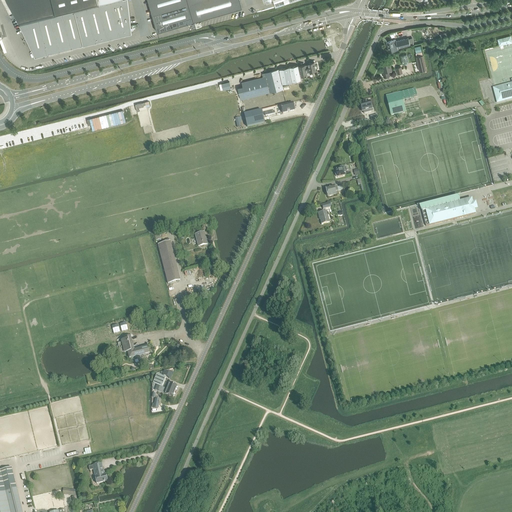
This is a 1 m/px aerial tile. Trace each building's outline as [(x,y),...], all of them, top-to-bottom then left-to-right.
[(6,0),(19,24),(56,15),(80,9),(97,4),(96,0),(6,0)] [(127,0),(119,0),(109,3),(118,37),(132,33),(127,0)] [(147,0),(157,32),(242,8),(239,0),(147,0)] [(104,4),(98,5),(106,39),(118,37),(109,3),(104,4)] [(103,40),(106,39),(98,5),(86,8),(95,42),(103,40)] [(84,45),(95,42),(86,8),(75,11),(84,45)] [(75,11),(63,14),(72,48),(84,45),(75,11)] [(72,48),(63,14),(52,17),(58,43),(61,51),(62,51),(63,51),(65,50),(66,50),(72,48)] [(52,17),(41,20),(49,54),(52,53),(57,52),(59,52),(61,51),(58,43),(52,17)] [(35,58),(49,54),(41,20),(20,25),(35,58)] [(499,45),(511,42),(510,36),(498,39),(499,45)] [(398,48),(410,45),(410,44),(414,43),(413,38),(408,39),(408,38),(396,41),(395,40),(388,42),(387,42),(389,52),(391,51),(398,50),(398,48)] [(400,56),(402,65),(409,63),(407,55),(400,56)] [(416,57),(419,71),(426,70),(423,55),(416,57)] [(389,71),(392,70),(389,59),(381,61),(382,65),(383,65),(384,72),(383,72),(384,77),(390,76),(389,71)] [(308,75),(307,73),(310,72),(316,71),(314,62),(308,63),(308,65),(305,65),(299,66),(301,76),(308,75)] [(261,95),(267,93),(284,89),(282,84),(292,82),(301,80),(298,65),(289,67),(279,69),(262,74),(263,77),(242,83),(243,87),(238,88),(240,100),(261,95)] [(511,80),(511,84),(493,88),(497,103),(511,98),(511,80)] [(415,89),(386,96),(391,116),(406,112),(402,100),(417,96),(415,89)] [(363,102),(360,103),(362,111),(363,111),(364,113),(372,111),(370,100),(366,101),(363,102)] [(293,103),(281,106),(283,114),(284,114),(285,113),(295,111),(293,103)] [(262,111),(244,115),(247,127),(265,123),(262,111)] [(345,168),(343,168),(343,167),(340,168),(340,169),(336,170),(337,173),(336,173),(336,174),(335,175),(336,177),(337,178),(338,177),(338,178),(345,176),(345,173),(346,173),(346,172),(346,171),(345,168)] [(334,187),(325,189),(327,194),(326,195),(327,196),(328,196),(328,197),(336,195),(335,192),(338,191),(343,190),(342,186),(337,187),(337,186),(334,187)] [(458,198),(419,208),(422,212),(458,203),(458,198)] [(471,199),(459,202),(458,203),(422,212),(426,226),(475,214),(474,210),(475,207),(475,205),(472,203),(471,199)] [(322,225),(330,223),(327,211),(318,213),(319,218),(320,218),(322,225)] [(199,247),(208,245),(205,233),(196,235),(199,247)] [(181,282),(171,242),(158,246),(168,285),(181,282)] [(121,343),(118,344),(121,354),(124,353),(124,354),(128,353),(134,351),(131,337),(121,340),(121,343)] [(148,347),(134,351),(128,353),(129,359),(142,356),(143,357),(145,356),(146,355),(150,354),(148,347)] [(157,374),(153,384),(162,387),(166,378),(157,374)] [(167,383),(165,389),(175,393),(177,387),(167,383)] [(175,393),(165,389),(158,386),(156,391),(163,394),(165,395),(173,398),(175,393)] [(97,484),(108,482),(107,475),(105,476),(102,464),(93,466),(89,467),(90,471),(94,470),(96,478),(95,478),(97,484)] [(0,511),(20,511),(20,508),(21,508),(12,468),(1,471),(0,470),(0,511)]
